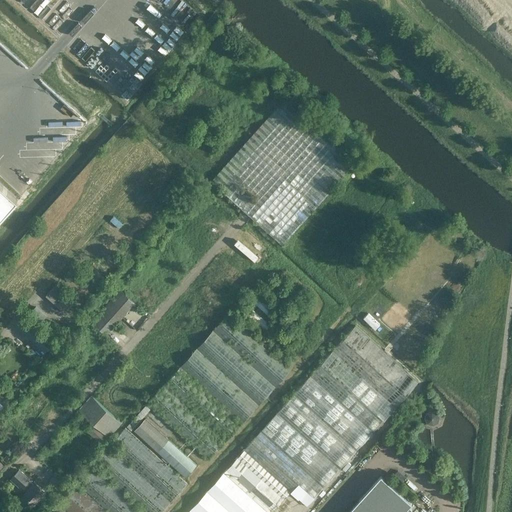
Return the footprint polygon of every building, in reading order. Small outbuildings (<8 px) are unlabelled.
[(211,180),(252,217),(282,244),(356,163),(284,99),(211,180)] [(17,201),(18,199),(0,182),(0,217),(16,200),(17,201)] [(64,312),(74,300),(56,283),(45,295),(64,312)] [(120,289),(91,321),(107,335),(135,302),(120,289)] [(268,315),(274,309),(256,292),(250,298),(259,306),(255,310),(252,308),(247,314),(265,330),(271,325),(260,315),(263,311),(268,315)] [(46,332),(54,323),(35,306),(26,315),(46,332)] [(229,311),(146,403),(209,459),(292,368),(229,311)] [(364,317),(376,327),(380,322),(368,312),(364,317)] [(223,472),(187,511),(271,511),(272,511),(291,491),(307,506),(418,381),(355,325),(244,449),(226,469),(223,472)] [(42,340),(39,344),(45,350),(53,341),(47,336),(46,336),(41,332),(37,336),(42,340)] [(282,352),(286,347),(281,342),(277,347),(282,352)] [(32,348),(27,353),(31,357),(36,352),(32,348)] [(109,437),(122,422),(91,395),(79,409),(109,437)] [(139,420),(150,409),(146,406),(127,427),(131,431),(140,421),(139,420)] [(441,418),(434,408),(424,415),(431,425),(441,418)] [(126,427),(58,502),(68,511),(162,511),(188,483),(166,464),(168,461),(186,477),(197,464),(145,418),(134,430),(163,456),(161,459),(126,427)] [(103,444),(109,437),(94,424),(88,431),(103,444)] [(29,508),(45,489),(36,481),(34,483),(28,479),(29,478),(19,468),(11,477),(21,486),(22,485),(27,490),(19,500),(29,508)] [(60,492),(67,484),(56,474),(49,482),(60,492)] [(347,511),(403,511),(412,503),(381,475),(347,511)]
